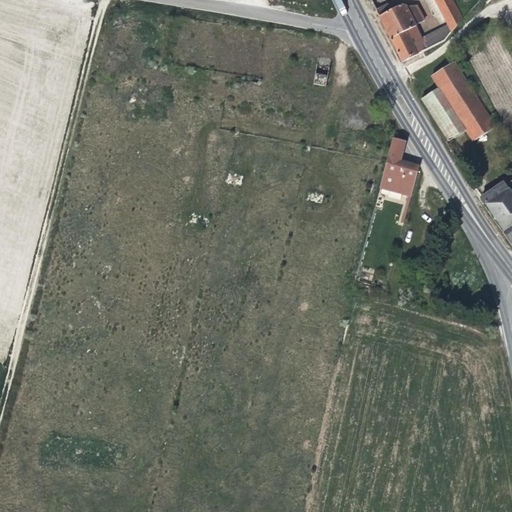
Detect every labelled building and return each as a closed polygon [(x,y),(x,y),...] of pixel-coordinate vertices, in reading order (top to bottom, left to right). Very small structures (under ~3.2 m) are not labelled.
[(341,0),(334,0),(341,15),(347,12),(341,0)] [(462,20),(451,0),(435,0),(448,26),(422,40),(427,49),(445,41),(462,20)] [(416,26),(406,6),(403,5),(399,7),(390,12),(387,4),(378,9),(376,10),(379,17),(384,26),(391,40),(406,31),(409,30),(414,27),(416,26)] [(418,55),(413,45),(409,37),(408,34),(406,31),(391,40),(403,63),(418,55)] [(427,49),(422,40),(413,45),(418,55),(427,49)] [(323,80),(328,51),(292,45),(287,74),(323,80)] [(495,128),(454,63),(433,77),(439,88),(466,131),(474,142),(495,128)] [(466,131),(439,88),(422,99),(448,141),(449,142),(466,131)] [(408,191),(413,172),(411,172),(414,160),(398,156),(399,148),(400,137),(398,134),(389,133),(385,154),(383,154),(377,182),(408,191)] [(511,242),(511,193),(510,191),(506,185),(504,182),(481,198),(492,213),(509,239),(511,242)]
